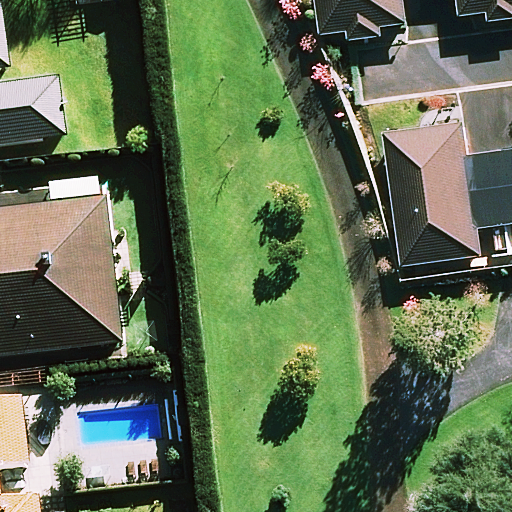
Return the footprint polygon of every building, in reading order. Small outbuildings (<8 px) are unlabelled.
[(511,0),(328,0),(333,31),(359,27),(361,39),(387,35),(385,24),(416,20),(412,0),(466,0),(468,13),(495,9),(497,19),(511,16),(511,0)] [(0,153),(71,145),(63,87),(0,94),(0,79),(16,78),(8,13),(0,14),(0,153)] [(394,137),(413,271),(488,261),(484,232),(511,227),(511,154),(473,160),(469,127),(394,137)] [(0,218),(0,216),(0,365),(127,350),(111,205),(0,218)] [(34,473),(28,409),(0,411),(0,511),(43,511),(43,504),(8,508),(5,476),(34,473)]
